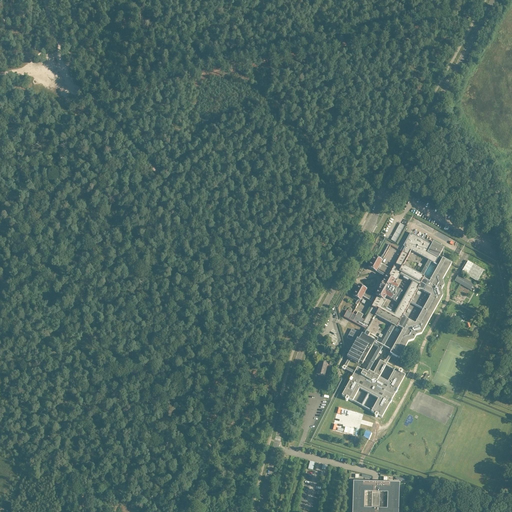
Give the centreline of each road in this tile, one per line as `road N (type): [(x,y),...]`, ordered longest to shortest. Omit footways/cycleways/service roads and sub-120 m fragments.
road 1 (tertiary): [(261,511),(301,355),(499,0)]
road 2 (track): [(58,36),(95,100),(479,18)]
